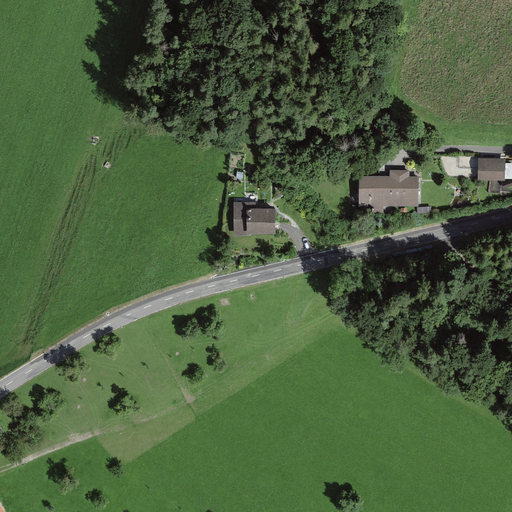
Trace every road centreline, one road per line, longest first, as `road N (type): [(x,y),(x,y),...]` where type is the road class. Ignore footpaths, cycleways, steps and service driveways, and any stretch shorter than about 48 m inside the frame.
road 1 (tertiary): [(0,391),(165,300),(511,211)]
road 2 (track): [(0,470),(122,428)]
